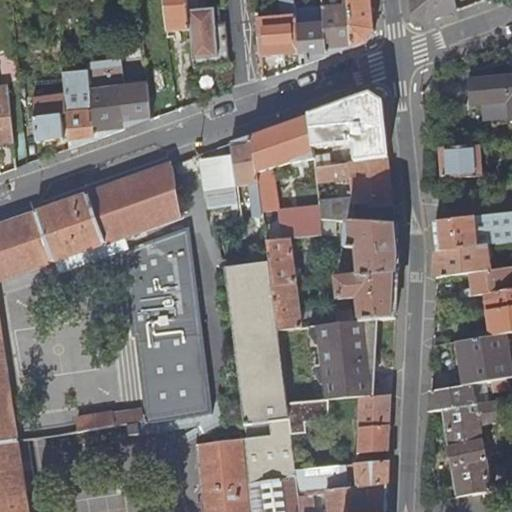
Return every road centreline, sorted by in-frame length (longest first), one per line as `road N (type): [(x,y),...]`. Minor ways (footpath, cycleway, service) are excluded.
road 1 (residential): [(407,511),(410,248),(394,50)]
road 2 (residential): [(0,204),(249,104)]
road 3 (residential): [(249,104),(394,50)]
road 4 (residential): [(511,10),(394,50)]
